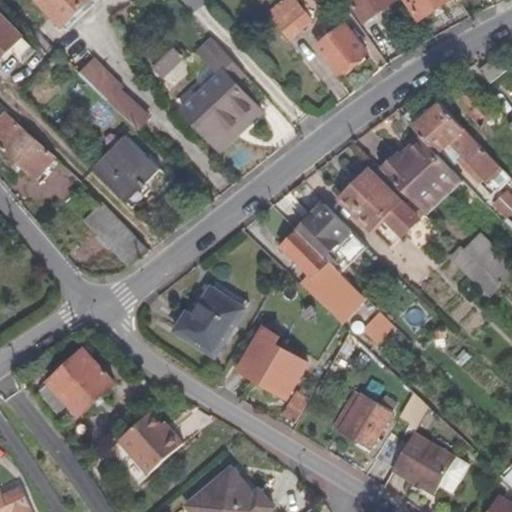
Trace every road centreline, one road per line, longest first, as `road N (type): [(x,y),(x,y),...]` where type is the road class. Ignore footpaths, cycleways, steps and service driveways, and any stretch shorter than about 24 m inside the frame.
road 1 (residential): [(511,19),(394,86),(94,308)]
road 2 (residential): [(94,308),(167,371),(393,511)]
road 3 (unknown): [(237,204),(73,14)]
road 4 (residential): [(94,308),(0,201)]
